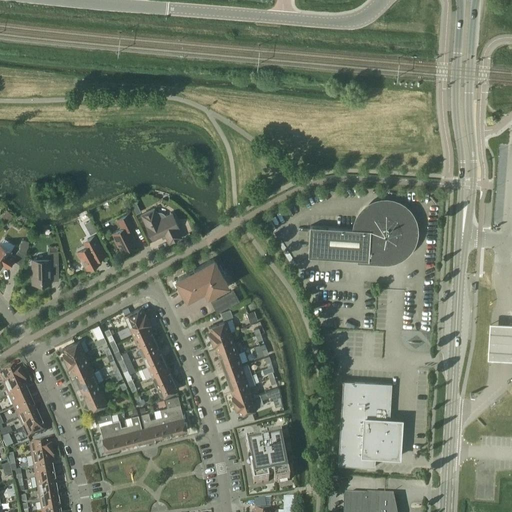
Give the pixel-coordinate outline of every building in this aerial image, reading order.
[(396,203),(394,202),(391,201),(388,201),(386,200),(383,200),(381,201),(378,201),(376,202),(373,203),(371,204),(369,205),(366,207),(364,208),(363,210),(361,212),(359,214),(358,216),(357,219),(356,221),(355,223),(355,226),(355,228),(310,226),(308,256),(370,260),(370,264),(379,264),(379,260),(383,260),(385,260),(388,260),(391,260),(393,259),(396,258),(398,257),(400,256),(402,255),(404,253),(406,251),(408,249),(410,247),(411,245),(412,242),(413,240),(414,237),(414,235),(415,232),(415,229),(414,227),(414,224),(413,222),(412,219),(411,217),(410,214),(408,212),(407,210),(405,208),(403,207),(401,205),(398,204),(396,203)] [(154,208),(141,215),(153,240),(164,235),(169,244),(182,237),(177,228),(178,228),(171,213),(165,216),(165,215),(164,214),(163,213),(161,213),(160,212),(159,212),(157,212),(156,213),(154,208)] [(129,229),(135,226),(129,214),(117,219),(122,228),(113,233),(122,251),(136,244),(129,229)] [(84,223),(91,235),(97,231),(90,220),(84,223)] [(96,255),(103,251),(94,236),(87,240),(89,242),(76,249),(87,269),(100,262),(96,255)] [(0,267),(3,262),(9,266),(13,259),(22,265),(26,253),(29,241),(22,239),(19,251),(18,251),(14,257),(9,254),(11,251),(0,244),(0,267)] [(59,280),(58,254),(58,251),(49,251),(49,254),(49,261),(32,262),(33,275),(31,275),(31,283),(33,285),(39,285),(39,283),(50,283),(50,280),(59,280)] [(206,293),(208,295),(228,284),(214,259),(194,269),(194,268),(188,271),(189,272),(176,279),(187,299),(199,293),(201,296),(206,293)] [(217,313),(239,301),(233,290),(211,302),(217,313)] [(129,326),(147,318),(144,311),(143,311),(141,308),(124,315),(129,326)] [(247,313),(251,324),(258,321),(254,311),(247,313)] [(134,337),(151,329),(149,326),(151,325),(147,318),(129,326),(134,337)] [(511,321),(489,320),(487,357),(511,358),(511,321)] [(211,339),(230,332),(226,321),(208,327),(210,331),(209,331),(211,339)] [(151,329),(134,337),(138,346),(155,339),(151,329)] [(331,361),(365,362),(365,332),(332,331),(331,361)] [(230,332),(211,339),(214,347),(215,346),(216,349),(234,343),(230,332)] [(112,347),(116,344),(112,334),(107,336),(112,347)] [(155,339),(138,346),(143,356),(160,348),(155,339)] [(66,360),(84,352),(79,341),(64,348),(62,349),(64,352),(63,353),(64,355),(66,360)] [(106,342),(102,344),(106,354),(111,352),(106,342)] [(234,343),(216,349),(220,359),(238,353),(234,343)] [(116,344),(112,347),(116,356),(121,354),(116,344)] [(268,354),(265,344),(256,347),(259,356),(263,355),(268,354)] [(160,348),(143,356),(147,366),(164,358),(160,348)] [(84,352),(66,360),(69,368),(70,367),(72,370),(89,362),(84,352)] [(111,352),(106,354),(111,364),(116,362),(111,352)] [(238,353),(220,359),(224,370),(241,363),(238,353)] [(121,354),(116,356),(121,366),(125,364),(121,354)] [(266,363),(268,368),(273,366),(271,362),(269,356),(264,357),(264,358),(266,363)] [(146,378),(151,376),(152,376),(169,368),(164,358),(147,366),(142,369),(146,378)] [(89,362),(72,370),(76,380),(93,372),(89,362)] [(116,362),(111,364),(115,374),(120,372),(116,362)] [(125,364),(121,366),(125,376),(130,374),(125,364)] [(248,364),(242,366),(242,365),(224,372),(228,382),(251,374),(248,364)] [(268,368),(265,368),(267,373),(269,379),(274,377),(272,372),(274,371),(273,366),(268,368)] [(0,378),(4,387),(22,378),(19,371),(18,372),(16,368),(0,375),(0,378)] [(169,368),(152,376),(156,386),(173,378),(169,368)] [(93,372),(76,380),(81,390),(98,382),(93,372)] [(130,374),(125,376),(130,386),(134,384),(130,374)] [(232,392),(249,386),(249,385),(255,383),(251,374),(228,382),(232,392)] [(22,378),(4,387),(8,397),(26,389),(24,386),(25,386),(22,378)] [(173,378),(156,386),(161,396),(178,389),(176,385),(177,385),(174,379),(174,380),(173,378)] [(399,456),(401,419),(389,418),(391,383),(342,380),(338,464),(374,466),(375,455),(399,456)] [(98,382),(81,390),(85,400),(102,392),(98,382)] [(134,384),(130,386),(134,396),(139,394),(134,384)] [(249,386),(232,392),(233,395),(232,396),(234,403),(253,397),(253,396),(249,386)] [(281,398),(279,388),(260,394),(262,399),(272,395),(274,401),(281,398)] [(26,389),(8,397),(13,407),(30,399),(26,389)] [(102,392),(85,400),(86,401),(88,407),(90,410),(107,402),(102,392)] [(138,404),(143,402),(139,394),(134,396),(138,404)] [(257,408),(257,407),(264,405),(262,399),(260,394),(253,396),(253,397),(234,403),(237,411),(238,411),(239,414),(257,408)] [(18,419),(35,411),(31,401),(14,409),(18,419)] [(180,404),(174,406),(168,407),(167,407),(174,434),(187,430),(180,404)] [(156,418),(161,437),(174,434),(167,407),(160,409),(162,416),(156,418)] [(145,441),(138,415),(137,409),(132,410),(134,416),(131,417),(133,424),(127,425),(132,444),(145,441)] [(35,411),(18,419),(23,429),(40,421),(35,411)] [(161,437),(156,418),(150,419),(148,412),(141,414),(148,440),(161,437)] [(112,422),(119,448),(132,444),(127,425),(121,427),(119,420),(112,422)] [(40,421),(23,429),(28,439),(45,432),(43,428),(41,422),(41,423),(40,421)] [(119,448),(112,422),(99,425),(106,451),(119,448)] [(282,445),(280,433),(265,435),(267,444),(261,445),(260,439),(245,442),(248,458),(251,458),(253,468),(250,468),(253,485),(268,482),(267,476),(273,475),(274,483),(289,480),(287,468),(284,469),(283,464),(286,463),(283,449),(281,450),(280,445),(282,445)] [(6,448),(12,445),(8,437),(2,440),(6,448)] [(32,457),(51,454),(50,446),(49,446),(48,443),(30,446),(32,457)] [(34,469),(52,465),(52,462),(53,462),(51,454),(32,457),(34,469)] [(482,462),(482,470),(496,470),(496,462),(482,462)] [(52,465),(34,469),(36,479),(54,476),(52,465)] [(54,476),(36,479),(38,490),(56,487),(54,476)] [(56,487),(38,490),(40,501),(58,497),(56,487)] [(343,497),(342,511),(397,511),(398,498),(366,497),(366,498),(343,497)] [(265,498),(255,500),(256,510),(266,508),(265,498)] [(293,511),(293,498),(286,498),(285,511),(293,511)] [(41,511),(50,511),(60,510),(59,500),(40,503),(41,511)]
